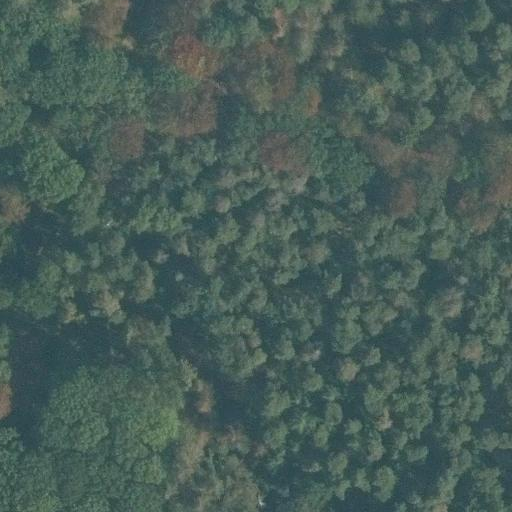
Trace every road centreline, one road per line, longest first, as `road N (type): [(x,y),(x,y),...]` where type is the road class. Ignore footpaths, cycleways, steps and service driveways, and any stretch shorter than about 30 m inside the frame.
road 1 (track): [(125,0),(0,253)]
road 2 (track): [(121,511),(0,461)]
